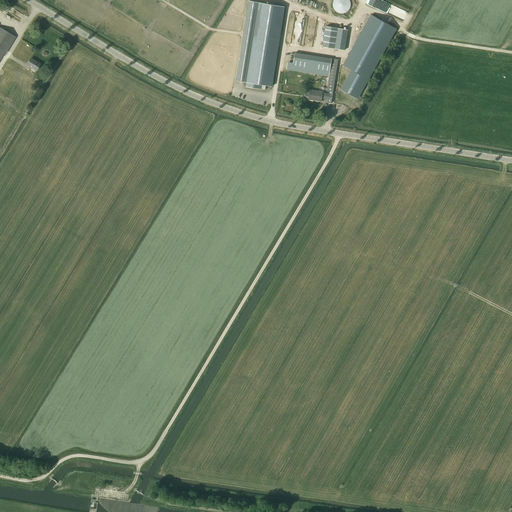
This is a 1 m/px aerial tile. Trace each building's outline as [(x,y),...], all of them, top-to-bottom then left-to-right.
[(332,5),(332,6),(333,6),(333,7),(333,8),(334,9),(335,10),(335,11),(336,11),(336,12),(337,12),(338,13),(339,13),(340,13),(341,13),(342,13),(343,13),(344,13),(345,12),(346,12),(347,11),(348,10),(349,9),(350,8),(350,7),(350,6),(350,5),(350,4),(350,3),(350,2),(350,1),(349,1),(349,0),(333,0),(333,1),(333,2),(332,3),(332,4),(332,5)] [(406,16),(408,11),(382,0),(380,5),(386,7),(384,12),(404,20),(406,16)] [(249,1),(237,81),(247,82),(246,87),(261,89),(262,85),(272,86),(285,7),(249,1)] [(350,73),(339,94),(355,103),(394,32),(369,18),(341,68),(350,73)] [(0,26),(0,61),(5,53),(7,53),(17,37),(0,26)] [(335,49),(338,28),(325,26),(322,47),(335,49)] [(338,28),(335,49),(346,50),(349,30),(338,28)] [(295,52),(292,70),(329,76),(327,91),(329,92),(329,93),(323,92),(311,90),(306,89),(305,96),(310,97),(309,100),(322,102),(322,99),(328,100),(328,103),(331,104),(338,59),(335,59),(332,58),(295,52)] [(27,65),(37,70),(40,64),(31,58),(27,65)]
